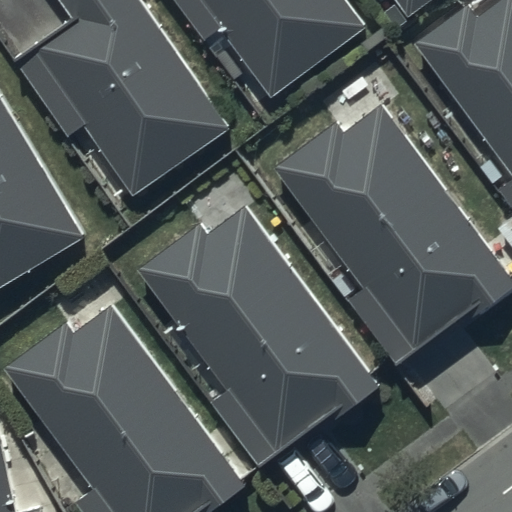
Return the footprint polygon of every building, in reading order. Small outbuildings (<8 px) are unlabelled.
[(72,0),(77,6),(17,47),(69,124),(87,112),(135,183),(233,117),(153,0),(72,0)] [(186,0),(206,29),(225,16),(272,83),(371,15),(360,0),(186,0)] [(511,164),(511,180),(502,186),(511,200),(511,0),(503,0),(485,14),(476,2),(422,43),(511,164)] [(0,275),(87,223),(0,80),(0,275)] [(367,288),(351,301),(399,362),(467,309),(475,319),(511,289),(511,277),(387,108),(350,135),(341,123),(279,169),(367,288)] [(205,224),(144,267),(231,390),(215,401),(262,463),(338,406),(345,414),(383,387),(253,204),(212,233),(205,224)] [(95,492),(80,502),(87,511),(196,511),(200,509),(201,511),(211,511),(249,487),(120,305),(80,333),(73,323),(8,369),(95,492)] [(0,511),(43,511),(43,510),(32,511),(16,511),(0,434),(0,511)]
